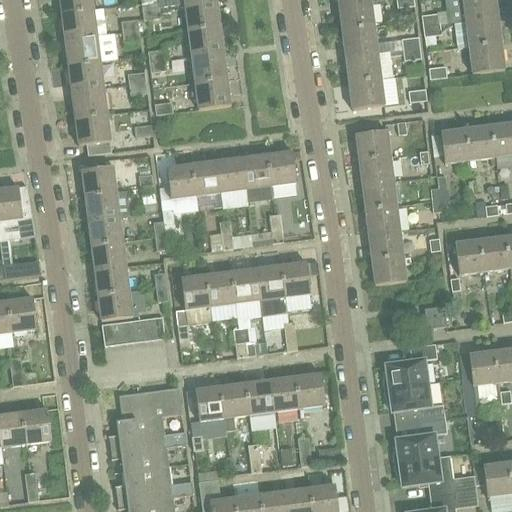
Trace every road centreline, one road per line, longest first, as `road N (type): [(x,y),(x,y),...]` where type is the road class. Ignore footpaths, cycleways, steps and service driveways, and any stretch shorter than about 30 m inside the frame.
road 1 (unclassified): [(365,511),(287,0)]
road 2 (unclassified): [(86,511),(11,0)]
